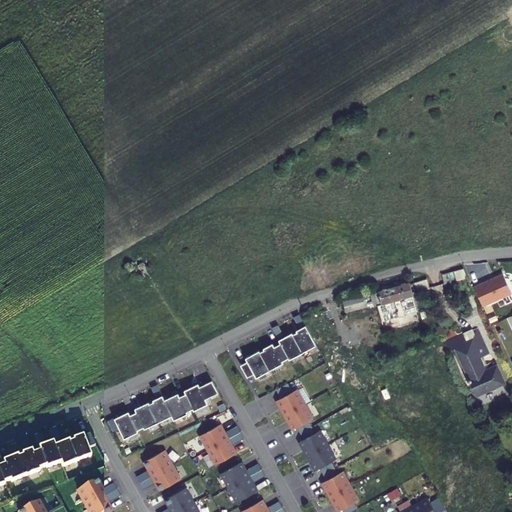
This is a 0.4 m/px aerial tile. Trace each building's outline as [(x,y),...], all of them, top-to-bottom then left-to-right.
[(464,267),(453,272),(457,281),(468,276),(464,267)] [(503,275),(474,288),(482,307),(511,294),(503,275)] [(427,279),(413,283),(418,292),(430,288),(427,279)] [(418,292),(413,283),(410,284),(409,280),(378,289),(378,290),(371,292),(373,304),(379,302),(382,317),(403,311),(404,315),(416,312),(414,305),(416,305),(413,293),(418,292)] [(368,304),(365,295),(345,300),(347,309),(368,304)] [(292,333),(302,351),(316,344),(305,324),(295,329),(296,331),(292,333)] [(280,342),(286,354),(287,357),(288,359),(302,351),(292,333),(291,331),(278,339),(279,342),(280,342)] [(465,337),(443,348),(451,347),(454,345),(457,350),(461,359),(463,358),(471,374),(469,375),(477,394),(506,381),(496,360),(486,365),(482,357),(486,355),(476,333),(471,336),(470,334),(465,337)] [(259,351),(269,369),(283,362),(282,360),(287,357),(286,354),(280,342),(274,345),(272,342),(262,347),(263,349),(259,351),(259,349),(258,349),(259,351)] [(246,360),(240,364),(247,376),(253,373),(256,377),(269,369),(259,351),(258,349),(245,357),(246,360)] [(185,392),(186,392),(192,405),(191,405),(194,409),(207,403),(205,398),(218,392),(211,380),(199,385),(198,383),(184,389),(185,392)] [(280,396),(276,399),(284,413),(304,402),(296,388),(291,390),(287,382),(276,388),(280,396)] [(164,399),(171,415),(173,419),(187,413),(186,411),(192,408),(194,409),(191,405),(192,405),(186,392),(185,392),(184,389),(185,393),(179,396),(178,392),(164,399)] [(149,403),(158,422),(171,415),(164,399),(162,395),(152,399),(153,401),(149,403)] [(130,414),(129,414),(135,427),(136,427),(137,429),(143,426),(144,428),(158,422),(149,403),(148,401),(134,408),(136,411),(130,414)] [(304,402),(284,413),(292,428),(297,425),(300,431),(311,425),(307,419),(312,417),(304,402)] [(128,411),(114,418),(119,428),(124,438),(138,431),(137,429),(136,427),(135,427),(129,414),(130,414),(128,411)] [(119,428),(114,418),(114,417),(107,420),(112,431),(119,428)] [(219,423),(199,434),(207,449),(227,437),(240,430),(236,424),(224,431),(219,423)] [(303,437),(299,440),(307,454),(327,443),(319,429),(314,431),(311,425),(300,431),(303,437)] [(48,431),(53,442),(54,447),(61,444),(54,428),(48,431)] [(227,437),(207,449),(215,463),(235,452),(231,443),(243,436),(240,430),(227,437)] [(33,436),(38,448),(44,446),(40,434),(33,436)] [(95,445),(89,434),(83,437),(87,448),(95,445)] [(69,443),(76,462),(91,457),(87,448),(83,437),(82,436),(72,440),(73,441),(69,443)] [(54,447),(60,464),(62,468),(76,462),(69,443),(68,441),(54,447)] [(39,451),(44,464),(45,467),(46,469),(60,464),(54,447),(53,442),(38,448),(39,451)] [(327,443),(307,454),(315,469),(319,466),(323,472),(334,466),(330,460),(335,458),(327,443)] [(163,449),(143,460),(148,469),(136,476),(139,482),(152,475),(172,464),(163,449)] [(18,457),(18,458),(25,477),(39,472),(39,470),(45,467),(44,464),(39,451),(33,454),(31,451),(21,455),(22,456),(18,457)] [(4,465),(0,466),(0,473),(3,480),(4,483),(10,481),(11,483),(25,477),(18,458),(17,456),(3,462),(4,465)] [(240,461),(220,472),(228,486),(248,475),(261,468),(257,462),(245,469),(240,461)] [(172,464),(152,475),(139,482),(143,488),(155,481),(159,489),(180,478),(172,464)] [(326,478),(321,481),(329,495),(350,484),(342,470),(337,472),(334,466),(323,472),(326,478)] [(248,475),(228,486),(236,501),(257,489),(252,481),(264,474),(261,468),(248,475)] [(96,480),(76,491),(85,506),(105,495),(117,488),(113,482),(101,489),(96,480)] [(350,484),(329,495),(337,510),(342,507),(344,511),(347,511),(356,507),(353,501),(358,499),(350,484)] [(184,487),(164,498),(169,507),(159,511),(173,511),(193,501),(184,487)] [(105,495),(85,506),(88,511),(106,511),(113,508),(108,501),(120,494),(117,488),(105,495)] [(429,501),(427,496),(412,504),(416,511),(435,511),(436,511),(445,507),(438,496),(429,501)] [(261,498),(241,509),(242,511),(270,511),(282,506),(278,500),(266,507),(261,498)] [(44,511),(38,501),(18,511),(44,511)] [(198,511),(193,501),(173,511),(198,511)]
